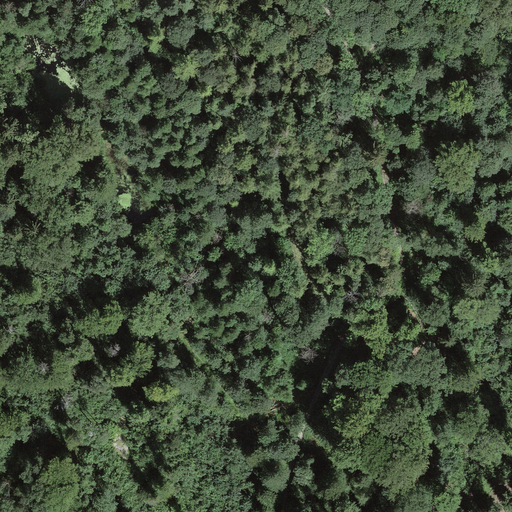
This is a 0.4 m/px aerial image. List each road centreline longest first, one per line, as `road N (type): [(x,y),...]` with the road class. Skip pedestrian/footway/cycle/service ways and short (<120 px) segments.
road 1 (track): [(287,475),(334,349),(400,289),(371,113),(349,52)]
road 2 (track): [(146,0),(251,138),(327,322),(342,338)]
road 3 (track): [(349,52),(418,42),(472,58)]
